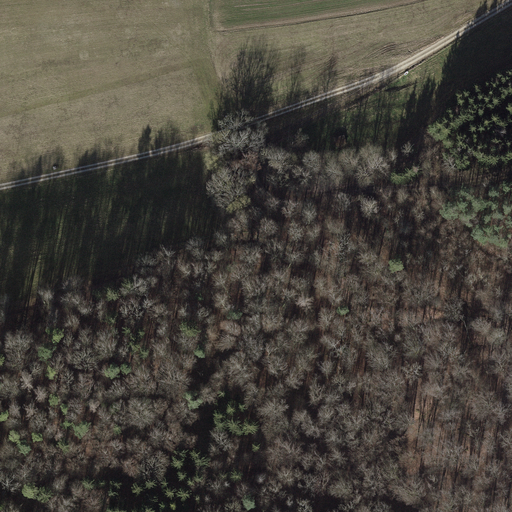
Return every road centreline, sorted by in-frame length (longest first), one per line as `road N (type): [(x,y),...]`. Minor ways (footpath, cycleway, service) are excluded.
road 1 (track): [(0,500),(41,483),(200,469),(360,472),(386,460),(511,342)]
road 2 (track): [(511,0),(393,71),(192,143),(0,187)]
road 3 (track): [(393,71),(256,150),(257,176),(272,199),(308,201),(511,167)]
road 4 (track): [(0,314),(236,238),(308,256),(321,246),(308,201)]
